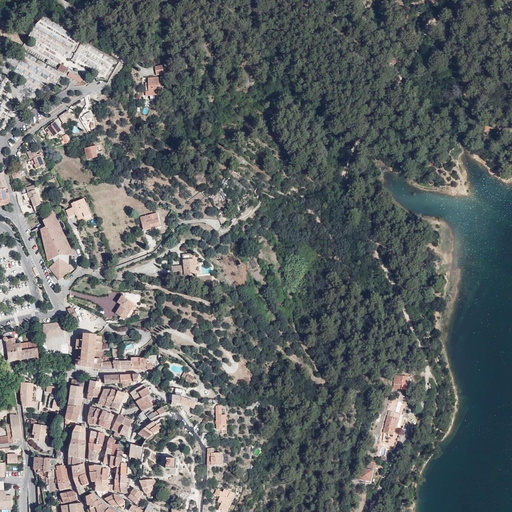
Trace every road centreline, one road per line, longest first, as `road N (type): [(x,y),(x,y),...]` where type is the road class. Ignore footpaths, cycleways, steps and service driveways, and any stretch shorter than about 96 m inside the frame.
road 1 (track): [(427,24),(344,172),(425,361),(427,393),(412,419)]
road 2 (unknown): [(99,275),(206,303),(235,368),(166,331),(165,345),(201,386),(171,385)]
road 3 (residential): [(16,218),(4,164),(25,136),(86,92),(103,91),(125,60)]
road 4 (residential): [(59,305),(77,273),(99,275),(152,254),(180,223),(204,220),(227,231)]
road 5 (residential): [(87,372),(89,480),(96,496),(124,511)]
